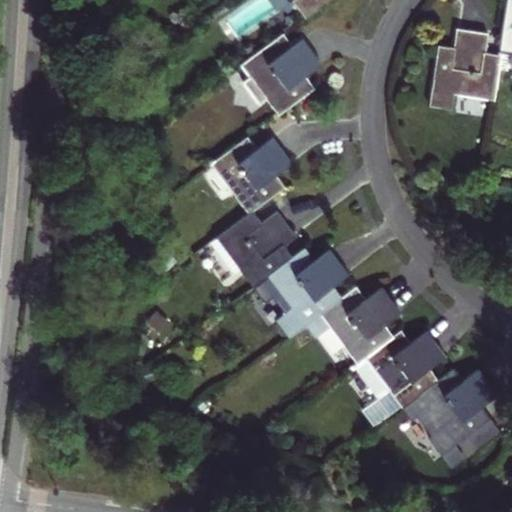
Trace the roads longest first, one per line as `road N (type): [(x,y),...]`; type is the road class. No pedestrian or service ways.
road 1 (secondary): [(0,403),(20,239),(33,0)]
road 2 (residential): [(408,0),(378,62),(371,106),(386,192),(439,269),(511,323)]
road 3 (secondary): [(11,0),(0,175)]
